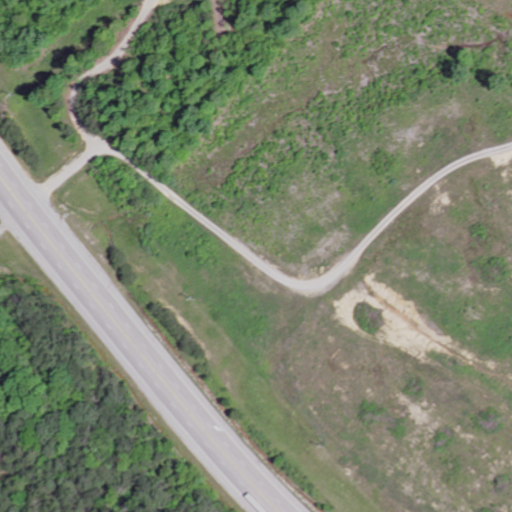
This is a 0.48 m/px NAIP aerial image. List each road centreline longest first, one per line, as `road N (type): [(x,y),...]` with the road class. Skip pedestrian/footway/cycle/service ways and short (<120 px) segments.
road 1 (track): [(99,144),(292,282),(313,282),(453,160),(511,139)]
road 2 (trunk): [(0,181),(180,407),(277,511)]
